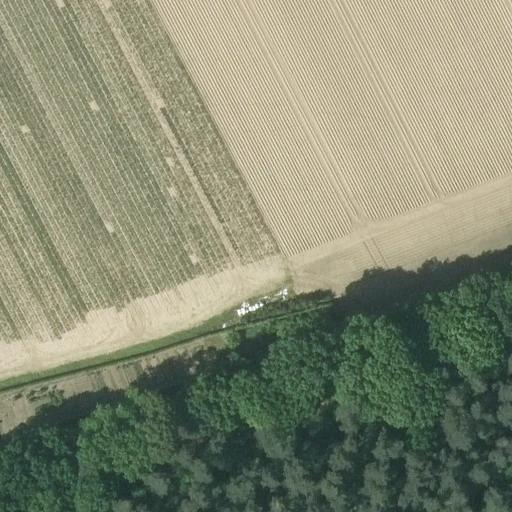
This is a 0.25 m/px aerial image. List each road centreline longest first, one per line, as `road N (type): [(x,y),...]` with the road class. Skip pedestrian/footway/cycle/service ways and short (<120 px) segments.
road 1 (track): [(0,464),(289,366),(396,318)]
road 2 (track): [(511,275),(396,318)]
